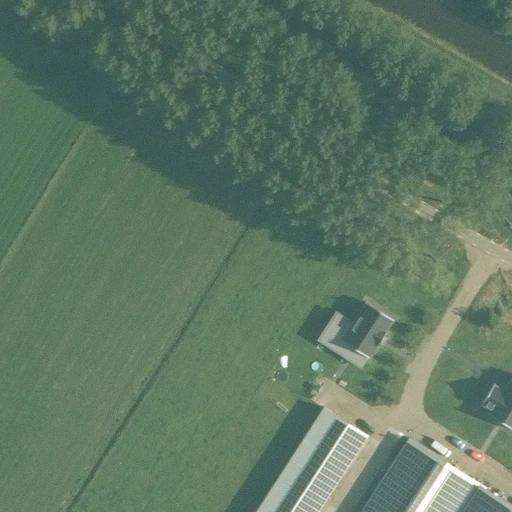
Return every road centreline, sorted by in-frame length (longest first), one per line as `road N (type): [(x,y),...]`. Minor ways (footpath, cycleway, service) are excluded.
road 1 (unclassified): [(511,269),(110,0)]
road 2 (track): [(343,511),(492,260)]
road 3 (track): [(511,94),(346,0)]
